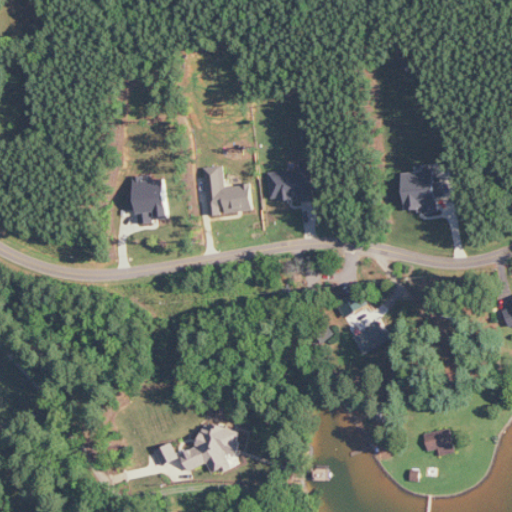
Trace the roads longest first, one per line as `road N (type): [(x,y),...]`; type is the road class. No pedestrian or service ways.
road 1 (residential): [(0,245),(66,268),(116,271),(321,241),(434,259),(467,260),(511,247)]
road 2 (residential): [(0,346),(52,403),(122,511)]
